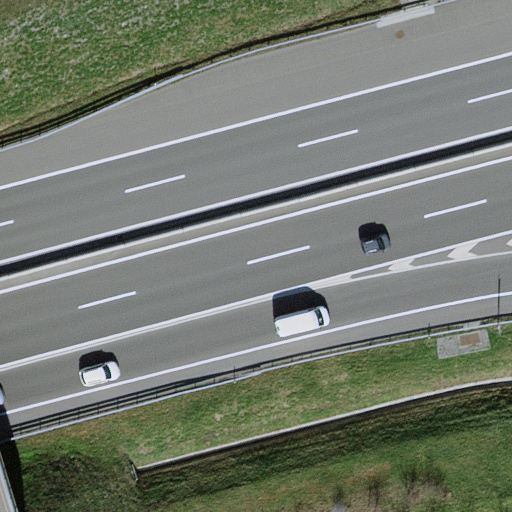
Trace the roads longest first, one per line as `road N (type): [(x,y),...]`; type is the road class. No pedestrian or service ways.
road 1 (motorway): [(0,331),(511,195)]
road 2 (motorway): [(511,89),(0,222)]
road 3 (motorway): [(0,364),(511,274)]
